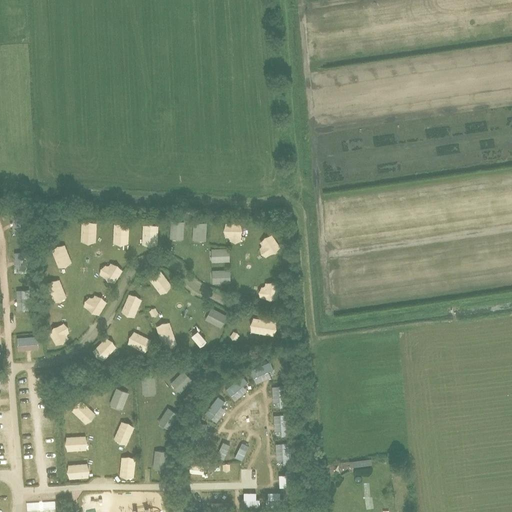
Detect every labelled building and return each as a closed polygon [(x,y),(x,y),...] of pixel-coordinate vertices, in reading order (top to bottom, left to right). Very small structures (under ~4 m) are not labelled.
[(181,239),(182,221),(168,220),(168,239),(181,239)] [(79,242),(94,242),(94,221),(79,221),(79,242)] [(204,240),(205,222),(191,221),(190,240),(204,240)] [(111,243),(126,243),(127,223),(111,222),(111,243)] [(239,240),(239,223),(221,223),(221,240),(239,240)] [(156,224),(140,224),(140,245),(155,245),(156,224)] [(271,234),(255,239),(260,255),(276,250),(271,234)] [(50,247),(55,267),(69,263),(63,243),(50,247)] [(209,262),(227,261),(227,248),(208,248),(209,262)] [(107,259),(96,273),(111,284),(121,270),(107,259)] [(146,276),(157,294),(169,286),(158,269),(146,276)] [(228,282),(228,269),(209,270),(209,283),(228,282)] [(57,278),(44,283),(52,302),(65,297),(57,278)] [(91,291),(81,306),(95,316),(105,302),(91,291)] [(119,312),(132,318),(140,298),(126,293),(119,312)] [(207,308),(203,321),(220,326),(224,313),(207,308)] [(271,335),(274,321),(249,317),(247,331),(271,335)] [(167,320),(154,325),(162,349),(176,344),(167,320)] [(54,345),(69,338),(61,322),(46,329),(54,345)] [(198,346),(204,340),(193,330),(187,336),(198,346)] [(129,331),(124,345),(145,352),(150,338),(129,331)] [(35,349),(34,335),(13,337),(14,350),(35,349)] [(100,361),(114,347),(104,337),(90,351),(100,361)] [(252,382),(266,379),(264,371),(270,369),(269,363),(249,367),(252,382)] [(178,393),(191,379),(182,369),(168,383),(178,393)] [(139,376),(140,394),(154,393),(153,375),(139,376)] [(245,390),(240,385),(245,381),(239,375),(223,389),(232,400),(245,390)] [(107,404),(120,410),(127,392),(114,387),(107,404)] [(219,414),(215,410),(222,400),(215,395),(202,413),(214,422),(219,414)] [(78,400),(69,410),(84,423),(93,413),(78,400)] [(155,423),(165,429),(175,412),(165,406),(155,423)] [(118,421),(112,441),(126,445),(132,425),(118,421)] [(203,430),(204,424),(195,423),(191,443),(206,446),(209,431),(203,430)] [(63,450),(84,450),(84,435),(63,436),(63,450)] [(218,446),(213,456),(221,460),(226,450),(218,446)] [(239,460),(244,451),(237,447),(232,456),(239,460)] [(152,451),(153,467),(162,467),(161,450),(152,451)] [(134,457),(120,455),(117,476),(132,478),(134,457)] [(65,479),(86,478),(85,463),(64,464),(65,479)] [(185,472),(199,472),(199,464),(185,464),(185,472)]
